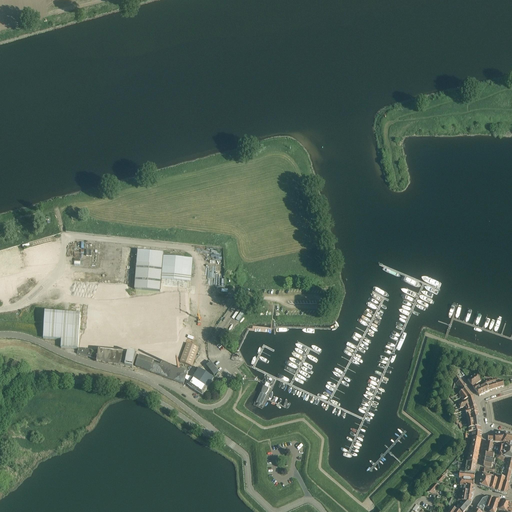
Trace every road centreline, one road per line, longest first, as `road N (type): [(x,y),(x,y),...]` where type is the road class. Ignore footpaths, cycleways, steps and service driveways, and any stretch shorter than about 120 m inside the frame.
road 1 (residential): [(152,383),(199,405),(219,404),(229,386),(211,344),(236,304),(318,299)]
road 2 (tertiary): [(0,422),(28,386),(60,379),(138,391),(218,434)]
road 3 (tertiary): [(152,383),(0,334)]
